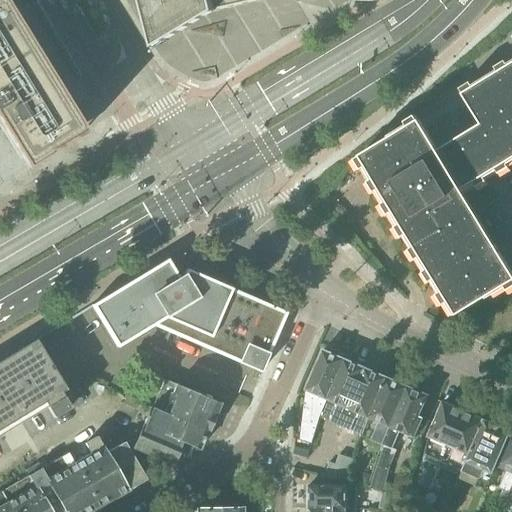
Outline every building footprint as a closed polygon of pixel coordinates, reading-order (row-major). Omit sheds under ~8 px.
[(0,0),(0,123),(5,131),(27,168),(86,132),(4,0),(0,0)] [(144,0),(155,43),(157,48),(161,45),(220,10),(262,0),(361,0),(365,0),(370,0),(374,0),(379,0),(378,0),(144,0)] [(362,156),(357,159),(363,169),(368,167),(375,179),(371,182),(377,192),(381,189),(389,201),(384,204),(390,214),(395,212),(402,224),(398,227),(404,237),(409,234),(416,246),(411,249),(417,260),(422,257),(429,269),(425,272),(431,282),(436,279),(443,292),(438,294),(445,305),(449,302),(457,315),(487,297),(488,299),(495,295),(494,293),(506,286),(509,290),(511,288),(511,271),(496,245),(503,242),(496,230),(495,229),(489,233),(477,214),(467,196),(466,195),(463,190),(474,183),(477,188),(487,181),(484,177),(497,169),(499,174),(510,168),(507,163),(511,159),(511,64),(509,66),(506,61),(496,68),(499,72),(474,87),(471,83),(461,89),(464,93),(463,94),(465,96),(483,127),(440,153),(422,122),(421,120),(420,121),(417,116),(407,122),(410,127),(397,134),(396,133),(390,137),(391,138),(361,156),(362,156)] [(465,96),(422,122),(440,153),(483,127),(465,96)] [(153,325),(180,337),(220,354),(220,355),(239,363),(239,362),(261,371),(262,367),(263,368),(285,313),(226,287),(228,282),(213,276),(211,280),(187,270),(185,275),(184,277),(179,279),(168,261),(93,306),(95,309),(95,310),(115,342),(118,346),(121,344),(121,345),(153,325)] [(66,390),(35,340),(0,361),(0,429),(44,403),(53,418),(70,408),(61,393),(66,390)] [(320,417),(345,359),(323,350),(306,390),(300,440),(312,444),(320,417)] [(362,435),(370,418),(369,418),(386,378),(345,359),(320,417),(362,435)] [(386,378),(369,418),(370,418),(379,422),(371,440),(382,445),(407,387),(400,384),(399,381),(393,378),(390,379),(386,378)] [(151,409),(206,432),(208,433),(220,404),(175,385),(164,380),(160,391),(159,390),(151,409)] [(369,484),(367,488),(384,492),(390,467),(397,450),(392,448),(400,431),(414,438),(423,418),(419,416),(428,396),(425,395),(424,392),(418,389),(415,390),(407,387),(382,445),(377,457),(378,457),(373,469),(372,475),(371,480),(369,484)] [(423,460),(424,461),(421,468),(426,470),(419,485),(430,490),(441,467),(460,476),(484,420),(464,411),(444,402),(428,436),(423,460)] [(151,409),(134,449),(172,465),(178,451),(188,456),(192,447),(198,450),(206,432),(151,409)] [(460,476),(458,479),(485,492),(497,466),(511,433),(484,421),(460,476)] [(511,432),(511,433),(497,466),(507,470),(499,488),(509,493),(511,485),(511,432)] [(74,464),(99,506),(115,497),(116,498),(128,491),(127,490),(145,480),(124,442),(106,453),(97,438),(86,445),(91,453),(74,464)] [(1,492),(12,511),(89,511),(99,506),(74,464),(68,453),(40,469),(37,464),(25,471),(28,476),(1,492)] [(339,455),(336,464),(350,469),(354,459),(339,455)] [(329,462),(324,477),(346,482),(350,469),(336,464),(329,462)] [(364,473),(361,482),(369,484),(371,480),(372,475),(364,473)] [(392,493),(406,497),(411,481),(396,477),(392,493)] [(309,485),(309,508),(357,509),(357,485),(309,485)] [(411,489),(408,499),(418,501),(420,491),(411,489)] [(0,511),(12,511),(1,492),(0,492),(0,511)] [(395,496),(392,508),(404,511),(407,499),(395,496)]
